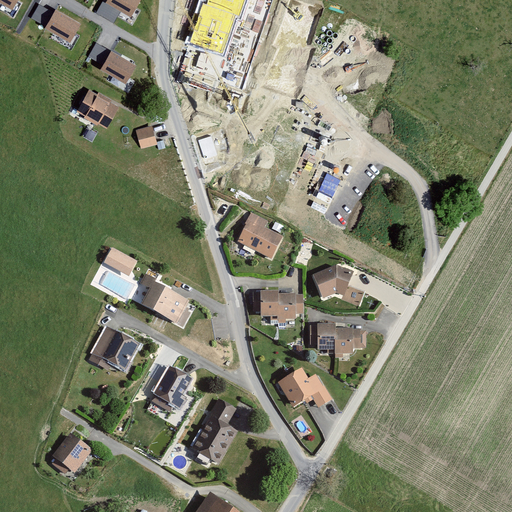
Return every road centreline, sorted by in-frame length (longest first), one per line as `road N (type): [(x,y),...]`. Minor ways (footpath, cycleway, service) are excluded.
road 1 (residential): [(166,0),(162,78),(243,355),(308,474)]
road 2 (unclassified): [(511,139),(308,474)]
